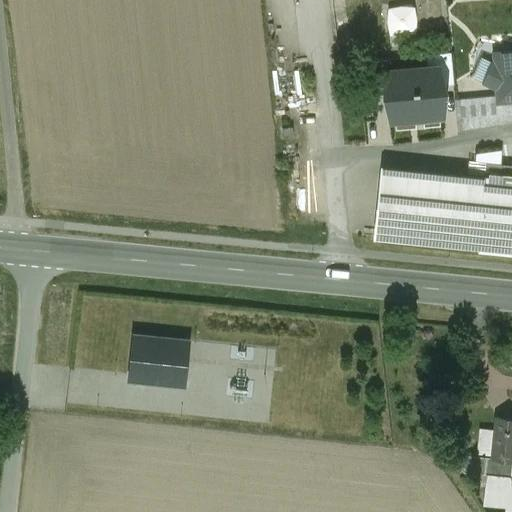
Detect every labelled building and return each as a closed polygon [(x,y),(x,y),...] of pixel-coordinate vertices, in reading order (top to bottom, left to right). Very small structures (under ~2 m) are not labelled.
[(498,82),(499,100),(511,99),(511,52),(503,53),(503,62),(494,63),(487,77),(498,82)] [(404,89),(389,90),(391,110),(406,109),(404,89)] [(389,90),(356,93),(361,145),(394,142),(391,110),(389,90)] [(291,127),(281,128),(282,138),(292,137),(291,127)] [(384,177),(511,189),(511,165),(486,163),(484,177),(385,167),(384,177)] [(511,189),(384,177),(378,237),(511,250),(511,189)] [(189,342),(133,336),(128,379),(184,385),(189,342)] [(511,417),(495,416),(491,457),(491,458),(511,461),(511,460),(511,417)] [(491,457),(464,454),(462,472),(486,474),(506,476),(510,476),(511,461),(491,458),(491,457)] [(506,476),(486,474),(484,485),(504,487),(506,476)]
